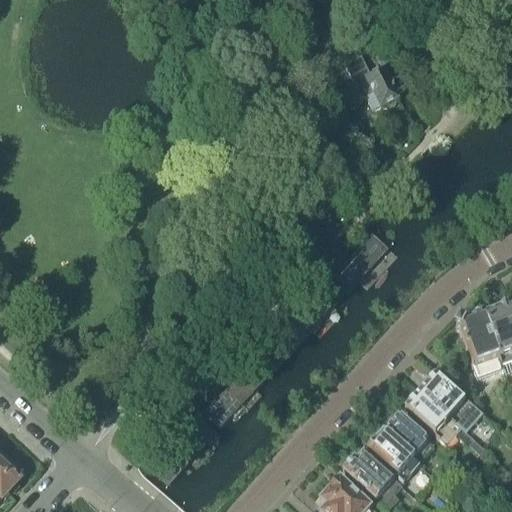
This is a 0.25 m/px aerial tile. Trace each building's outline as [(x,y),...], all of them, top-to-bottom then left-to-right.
[(421,37),(418,39),(411,44),(410,42),(408,44),(409,46),(408,48),(408,51),(408,53),(408,56),(409,59),(410,61),(411,63),(412,65),(414,67),(416,68),(418,69),(417,73),(419,77),(427,71),(428,73),(430,71),(429,70),(439,63),(421,37)] [(344,70),(361,104),(365,102),(372,115),(379,111),(379,112),(382,111),(387,114),(394,111),(394,105),(397,103),(382,74),(369,81),(360,63),(344,70)] [(318,108),(337,122),(345,110),(327,97),(318,108)] [(377,234),(371,241),(331,285),(348,300),(360,286),(367,292),(396,260),(387,252),(392,247),(377,234)] [(274,388),(341,317),(318,296),(251,367),(274,388)] [(511,327),(507,313),(506,313),(499,316),(483,322),(498,363),(501,371),(502,375),(502,376),(504,380),(511,377),(511,327)] [(501,371),(498,363),(483,322),(483,321),(471,326),(461,330),(458,328),(457,328),(455,333),(455,334),(458,336),(472,373),(476,385),(502,376),(502,375),(501,371)] [(418,399),(460,436),(473,447),(479,441),(458,423),(468,413),(433,382),(433,383),(428,383),(423,388),(424,393),(418,399)] [(212,418),(212,424),(216,428),(222,428),(251,397),(251,392),(246,388),(241,388),(212,418)] [(460,436),(418,399),(413,404),(409,404),(404,409),(404,414),(404,415),(438,446),(445,452),(455,442),(460,436)] [(384,438),(383,438),(419,470),(433,454),(397,423),(392,429),(388,429),(384,434),(384,438)] [(455,442),(461,446),(468,453),(473,447),(460,436),(455,442)] [(166,469),(166,474),(170,478),(176,478),(204,447),(204,441),(199,437),(194,437),(166,469)] [(419,470),(383,438),(383,439),(382,439),(381,440),(378,440),(373,445),(373,449),(372,450),(371,450),(365,457),(402,489),(419,470)] [(155,458),(147,452),(141,459),(148,466),(155,458)] [(346,482),(370,504),(379,511),(391,511),(397,506),(393,502),(401,493),(363,460),(355,468),(352,466),(342,479),(346,482)] [(1,464),(0,465),(0,505),(3,502),(4,503),(8,499),(7,498),(12,493),(15,495),(18,492),(15,489),(23,480),(16,473),(13,476),(1,464)] [(370,504),(346,482),(341,488),(338,486),(337,488),(332,487),(327,493),(328,497),(319,507),(323,511),(366,511),(364,510),(370,504)]
